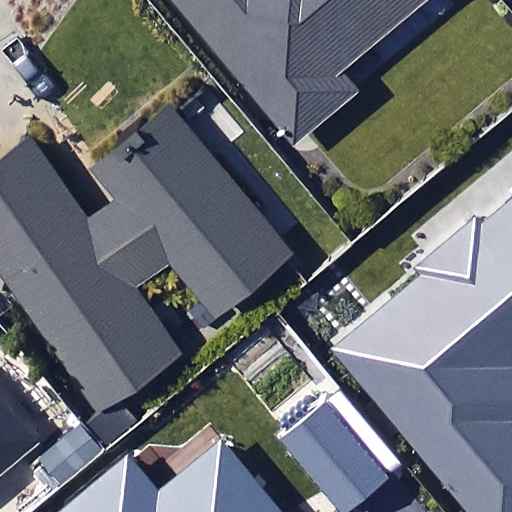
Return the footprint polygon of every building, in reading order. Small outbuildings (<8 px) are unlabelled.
[(414,0),(179,0),(294,139),(356,88),(336,65),(414,0)] [(286,250),(178,96),(93,155),(120,194),(96,211),(38,129),(0,155),(0,261),(98,401),(181,342),(134,276),(171,251),(208,304),(286,250)] [(331,349),(467,511),(511,511),(511,198),(482,224),(475,216),(413,268),(420,275),(331,349)] [(0,469),(39,438),(0,390),(0,469)] [(279,438),(339,511),(345,511),(388,477),(325,401),(279,438)] [(281,511),(222,439),(158,492),(128,456),(59,511),(281,511)]
